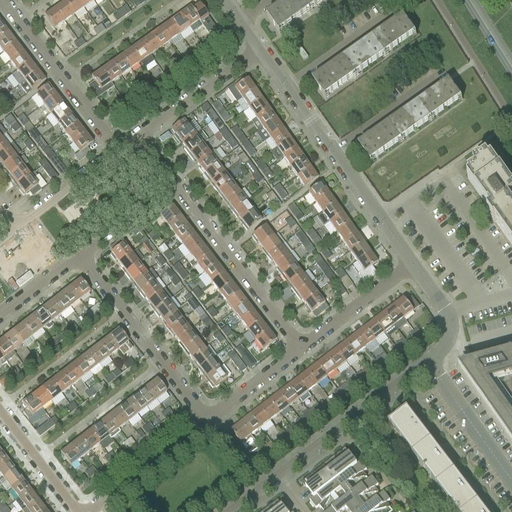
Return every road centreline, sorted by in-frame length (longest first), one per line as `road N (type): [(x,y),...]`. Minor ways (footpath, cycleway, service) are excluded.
road 1 (residential): [(231,511),(426,361)]
road 2 (residential): [(208,422),(79,256)]
road 3 (residential): [(302,349),(174,183)]
road 4 (residential): [(511,281),(440,182),(382,222)]
road 5 (residential): [(115,151),(0,0)]
road 6 (tertiary): [(511,486),(426,361)]
road 7 (residential): [(137,135),(261,50)]
road 8 (residential): [(92,511),(208,422)]
road 9 (residential): [(302,349),(412,265)]
road 10 (residential): [(287,88),(400,10)]
road 11 (residential): [(333,154),(440,77)]
road 12 (residential): [(14,229),(115,151)]
road 13 (residential): [(78,511),(0,410)]
